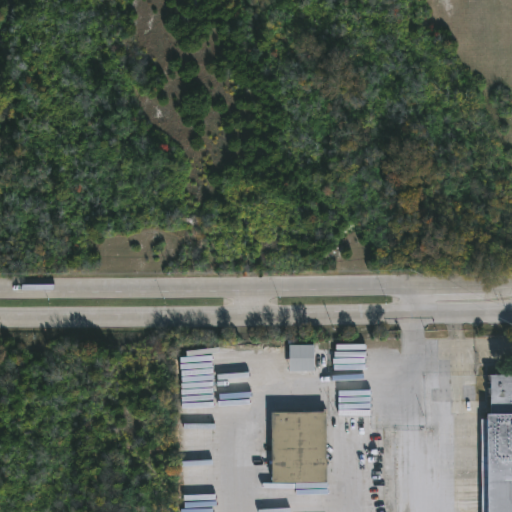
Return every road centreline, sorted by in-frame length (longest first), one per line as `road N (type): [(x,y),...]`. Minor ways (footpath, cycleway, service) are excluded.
road 1 (secondary): [(0,319),(511,313)]
road 2 (secondary): [(511,286),(0,289)]
